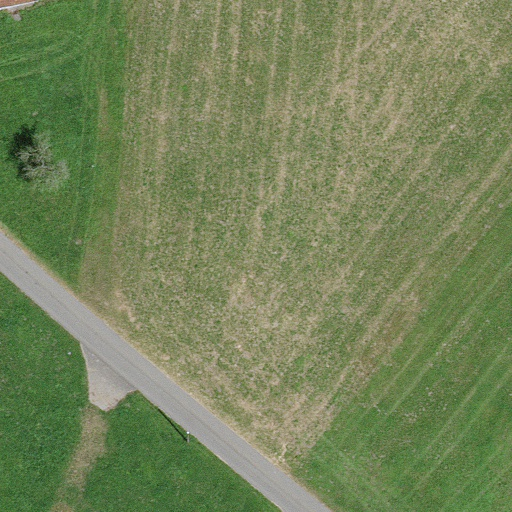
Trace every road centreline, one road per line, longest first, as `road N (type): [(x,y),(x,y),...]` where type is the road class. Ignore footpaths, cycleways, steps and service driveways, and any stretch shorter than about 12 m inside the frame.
road 1 (residential): [(0,253),(156,391),(311,511)]
road 2 (track): [(113,353),(65,511)]
